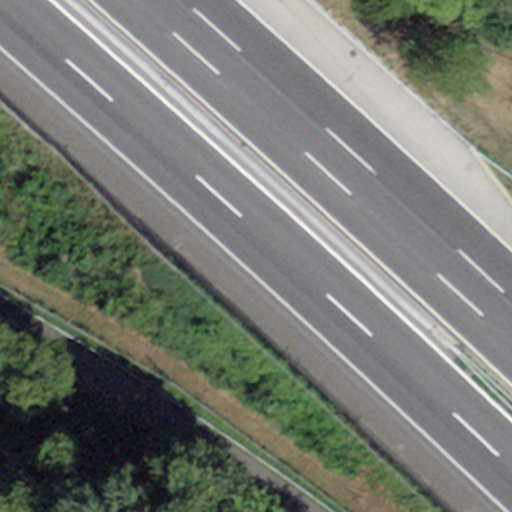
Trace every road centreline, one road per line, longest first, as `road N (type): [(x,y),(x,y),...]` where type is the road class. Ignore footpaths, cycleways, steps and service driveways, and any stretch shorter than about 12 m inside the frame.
road 1 (motorway): [(0,10),(163,146),(511,476)]
road 2 (motorway): [(511,345),(148,0)]
road 3 (unclassified): [(0,317),(306,511)]
